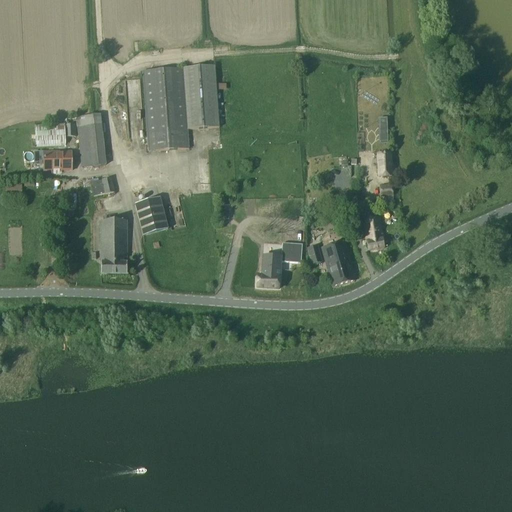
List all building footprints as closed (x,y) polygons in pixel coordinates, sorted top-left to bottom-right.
[(214,67),(142,72),(148,153),(189,150),(187,131),(219,129),(214,67)] [(81,169),(106,166),(100,116),(76,119),(81,169)] [(65,124),(35,125),(36,148),(66,146),(65,139),(65,127),(65,124)] [(75,138),(75,126),(65,127),(65,139),(75,138)] [(43,172),(72,172),(71,153),(43,153),(43,172)] [(378,178),(392,177),(390,155),(377,156),(378,178)] [(100,196),(114,192),(110,177),(95,182),(100,196)] [(380,198),(393,197),(392,186),(379,188),(380,198)] [(160,199),(134,206),(143,237),(168,230),(160,199)] [(228,221),(229,211),(221,210),(220,220),(228,221)] [(368,252),(384,249),(380,220),(363,222),(368,252)] [(101,276),(127,276),(127,222),(101,222),(101,276)] [(332,288),(355,281),(345,243),(321,249),(332,288)] [(257,276),(256,288),(279,290),(280,278),(281,263),(301,265),(302,246),(282,245),(281,260),(280,260),(263,259),(261,277),(257,276)] [(311,266),(321,263),(317,248),(307,251),(311,266)]
